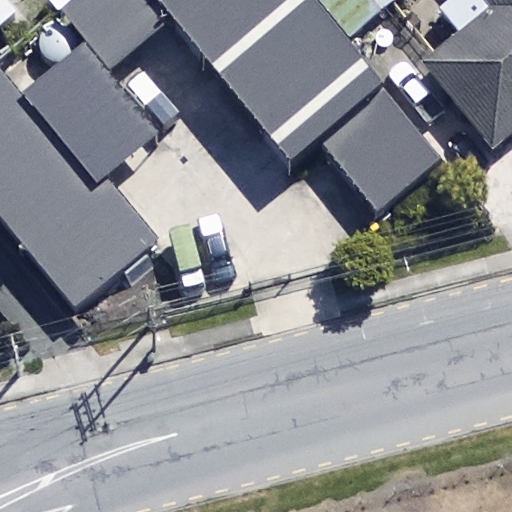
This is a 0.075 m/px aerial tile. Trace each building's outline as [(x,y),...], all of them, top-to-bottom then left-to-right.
[(437,178),(294,0),(104,0),(63,34),(108,89),(167,42),(288,192),(322,165),(374,228),(437,178)] [(412,0),(313,0),(349,48),(412,0)] [(511,147),(511,0),(476,0),(495,23),(426,80),(494,163),(511,147)] [(93,203),(0,90),(0,228),(76,320),(154,256),(103,195),(93,203)] [(247,297),(241,263),(154,279),(160,313),(247,297)]
